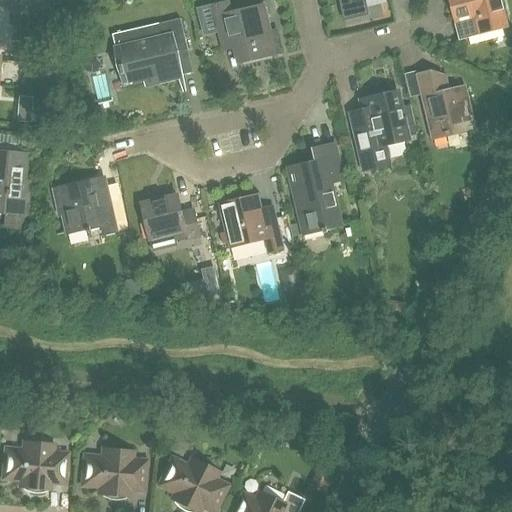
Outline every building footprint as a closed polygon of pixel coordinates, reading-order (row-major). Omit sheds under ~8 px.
[(450,0),(461,40),(509,28),(501,0),(450,0)] [(237,64),(283,53),(278,32),(271,34),(265,6),(232,14),(229,2),(213,5),(224,52),(234,50),(237,64)] [(182,17),(159,23),(114,33),(126,85),(161,77),(162,81),(183,76),(178,51),(189,49),(182,17)] [(434,73),(418,77),(432,140),(451,135),(450,133),(474,128),(465,88),(450,91),(451,95),(440,97),(434,73)] [(364,109),(352,112),(355,128),(365,171),(390,165),(385,145),(408,140),(408,138),(419,135),(412,105),(401,107),(398,92),(362,100),(364,109)] [(32,110),(17,109),(16,124),(31,125),(32,110)] [(318,162),(288,169),(304,234),(342,225),(332,184),(344,181),(336,145),(315,150),(318,162)] [(0,212),(6,213),(4,229),(27,231),(31,197),(32,188),(25,187),(29,155),(17,153),(0,151),(0,212)] [(93,181),(54,190),(60,215),(63,214),(68,233),(87,229),(87,232),(103,228),(104,234),(117,231),(107,188),(95,191),(93,181)] [(178,195),(143,203),(154,251),(178,246),(177,242),(187,239),(201,236),(194,210),(182,213),(178,195)] [(283,249),(276,216),(263,219),(258,195),(220,204),(229,247),(265,240),(268,252),(283,249)] [(204,279),(207,295),(209,303),(225,299),(218,265),(201,269),(204,279)] [(304,294),(298,266),(280,271),(287,298),(290,298),(293,309),(305,306),(302,295),(304,294)] [(65,485),(67,454),(53,453),(54,445),(23,442),(22,450),(5,449),(2,480),(20,481),(19,488),(50,491),(51,484),(65,485)] [(98,495),(129,497),(130,491),(144,492),(147,461),(133,460),(133,452),(102,449),(101,457),(84,455),(81,487),(99,488),(98,495)] [(199,511),(202,508),(210,511),(215,511),(228,486),(216,480),(219,473),(191,459),(187,466),(172,458),(158,486),(174,494),(171,500),(195,511),(199,511)] [(243,493),(233,511),(298,511),(304,500),(287,492),(281,503),(259,492),(255,499),(243,493)]
